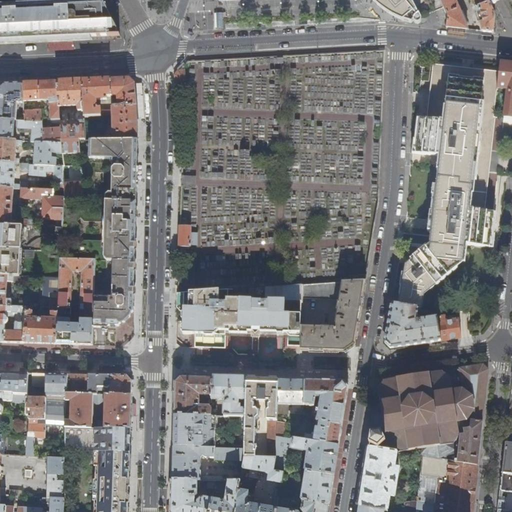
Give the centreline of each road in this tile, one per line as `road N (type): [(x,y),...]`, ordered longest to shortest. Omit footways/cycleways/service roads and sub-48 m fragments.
road 1 (unclassified): [(363,366),(394,196),(401,36)]
road 2 (secondary): [(157,54),(155,362)]
road 3 (secondary): [(401,36),(184,44),(157,54)]
road 4 (residential): [(157,54),(131,64),(0,70)]
road 5 (residential): [(155,362),(0,357)]
road 6 (secondary): [(155,362),(150,511)]
road 7 (residential): [(341,511),(363,366)]
road 8 (residential): [(363,366),(503,347)]
